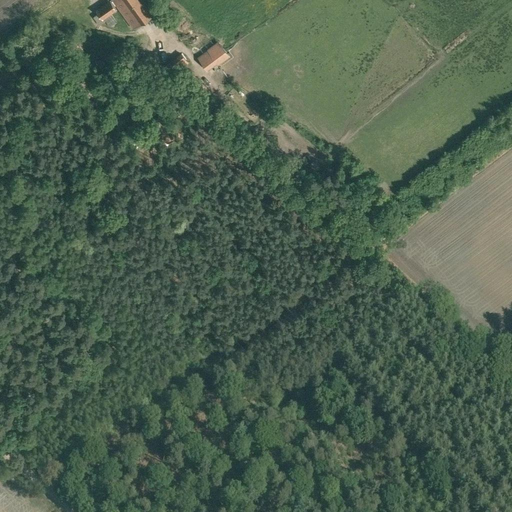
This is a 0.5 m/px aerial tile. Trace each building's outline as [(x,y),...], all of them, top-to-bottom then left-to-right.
[(153,14),(142,0),(112,0),(133,28),(153,14)] [(98,22),(103,18),(110,27),(117,21),(111,12),(116,9),(110,1),(97,10),(99,13),(95,16),(98,22)] [(85,37),(78,43),(82,49),(89,43),(85,37)] [(209,70),(224,59),(218,49),(202,61),(209,70)] [(86,66),(80,71),(99,94),(105,89),(86,66)] [(133,116),(118,97),(105,108),(119,127),(133,116)] [(153,98),(144,106),(153,115),(161,108),(153,98)]
